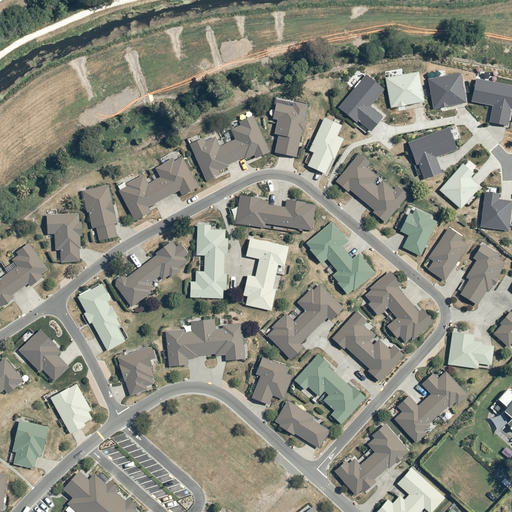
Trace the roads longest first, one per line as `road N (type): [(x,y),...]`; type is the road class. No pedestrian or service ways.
road 1 (residential): [(55,302),(109,255),(258,175),(289,175),(310,188),(431,290),(445,311),(437,335),(311,474)]
road 2 (residential): [(121,421),(164,391),(216,390),(311,474)]
road 3 (residential): [(18,511),(121,421)]
road 4 (residential): [(55,302),(121,421)]
